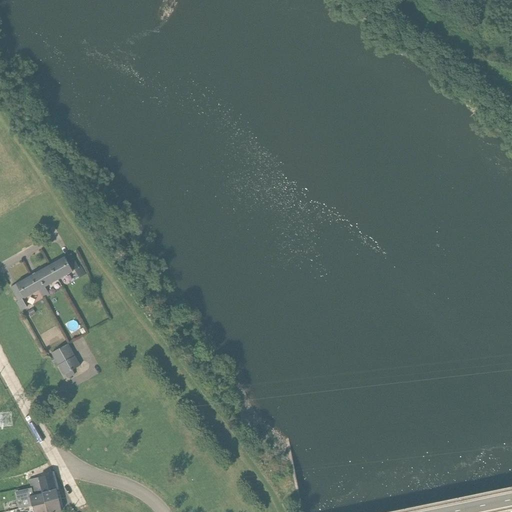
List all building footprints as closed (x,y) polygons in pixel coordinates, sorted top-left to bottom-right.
[(65,257),(73,271),(74,270),(79,279),(85,275),(80,266),(78,267),(71,254),(65,257)] [(48,266),(57,281),(58,280),(73,272),(73,271),(65,257),(48,266)] [(32,275),(41,290),(45,287),(57,281),(48,266),(32,275)] [(16,284),(24,298),(24,299),(39,291),(41,290),(32,275),(16,284)] [(24,298),(16,284),(10,288),(17,301),(15,302),(20,311),(27,308),(22,299),(24,298)] [(41,290),(39,291),(44,299),(50,296),(45,287),(41,290)] [(53,358),(56,363),(63,376),(65,374),(72,370),(80,366),(75,356),(68,344),(51,353),(53,358)] [(72,370),(65,374),(67,379),(75,375),(72,370)] [(38,477),(42,492),(55,489),(52,474),(38,477)] [(26,498),(30,497),(29,496),(43,493),(42,492),(38,477),(29,480),(31,488),(25,489),(26,498)] [(26,498),(25,489),(14,492),(18,509),(29,507),(30,507),(29,503),(31,503),(30,497),(26,498)] [(30,497),(31,503),(32,506),(58,500),(55,489),(42,492),(43,493),(29,496),(30,497)] [(33,511),(58,511),(61,511),(58,500),(32,506),(33,511)]
